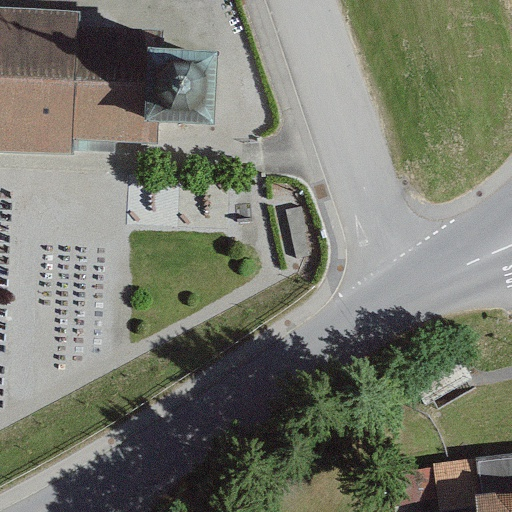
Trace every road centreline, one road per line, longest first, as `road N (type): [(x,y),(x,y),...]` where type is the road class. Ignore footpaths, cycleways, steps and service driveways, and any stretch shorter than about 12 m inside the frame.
road 1 (unclassified): [(422,287),(48,511)]
road 2 (residential): [(295,0),(345,133),(422,287)]
